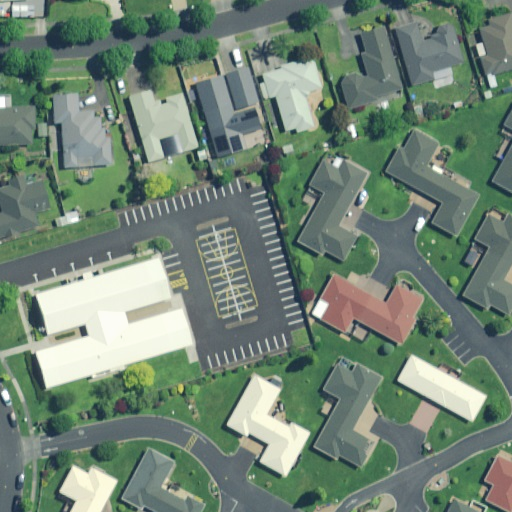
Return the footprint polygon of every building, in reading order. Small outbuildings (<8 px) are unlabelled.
[(511,15),(511,14),(489,21),(491,26),(480,29),(487,55),(480,57),(486,77),(511,69),(511,15)] [(424,42),(418,23),(396,30),(412,86),(433,80),(431,72),(464,63),(453,24),(435,29),(438,38),(424,42)] [(400,90),(384,29),(360,35),(365,53),(362,54),(367,76),(341,83),(348,110),(377,102),(375,97),(400,90)] [(302,65),(301,62),(260,74),(263,85),(261,86),(265,100),(275,96),(286,131),(296,128),(297,133),(314,128),(304,94),(322,88),(314,61),(302,65)] [(258,104),(248,68),(226,75),(234,102),(205,110),(218,158),(246,150),(242,135),(261,130),(254,106),(258,104)] [(155,102),(152,91),(130,97),(148,163),(163,158),(183,153),(182,152),(198,148),(182,94),(155,102)] [(64,168),(78,167),(77,160),(88,159),(89,166),(112,165),(110,138),(104,139),(103,116),(94,116),(93,110),(79,111),(78,94),(53,96),(55,125),(62,125),(64,168)] [(0,108),(0,145),(34,145),(34,129),(37,129),(36,107),(0,108)] [(511,110),(503,126),(511,130),(511,148),(494,182),(511,191),(511,110)] [(438,144),(414,131),(403,150),(399,148),(386,172),(443,203),(432,223),(455,236),(478,195),(426,166),(438,144)] [(334,169),(322,162),(308,186),(324,195),(299,242),(321,254),(322,250),(342,261),(355,238),(334,227),(365,171),(341,158),(334,169)] [(25,186),(23,177),(9,181),(10,186),(0,188),(0,204),(3,213),(0,214),(0,238),(39,228),(35,214),(52,209),(44,181),(25,186)] [(79,221),(77,212),(55,218),(57,227),(79,221)] [(500,223),(487,216),(474,240),(490,249),(464,296),(486,308),(488,305),(507,315),(511,306),(511,287),(500,281),(511,258),(511,215),(506,212),(500,223)] [(32,355),(43,392),(191,349),(179,310),(129,325),(126,313),(170,300),(159,263),(33,300),(44,337),(86,325),(90,338),(32,355)] [(399,344),(423,301),(396,286),(385,305),(332,276),(319,300),(331,306),(323,320),(345,332),(352,318),(399,344)] [(485,397),(411,356),(397,381),(471,422),(485,397)] [(349,375),(336,368),(323,392),(339,401),(313,447),(336,460),(338,456),(356,466),(369,443),(349,432),(379,377),(355,363),(349,375)] [(277,391),(252,377),(225,425),(246,437),(248,433),(270,444),(260,463),(285,477),(309,434),(292,425),(290,431),(264,416),(277,391)] [(173,463),(147,449),(120,498),(141,509),(144,505),(156,511),(200,511),(204,506),(188,498),(185,503),(159,489),(173,463)] [(511,464),(497,456),(483,482),(493,487),(485,502),(505,511),(510,511),(511,510),(511,464)] [(89,477),(73,468),(59,493),(77,502),(71,511),(100,511),(117,483),(92,470),(89,477)] [(475,511),(454,501),(447,511),(475,511)]
